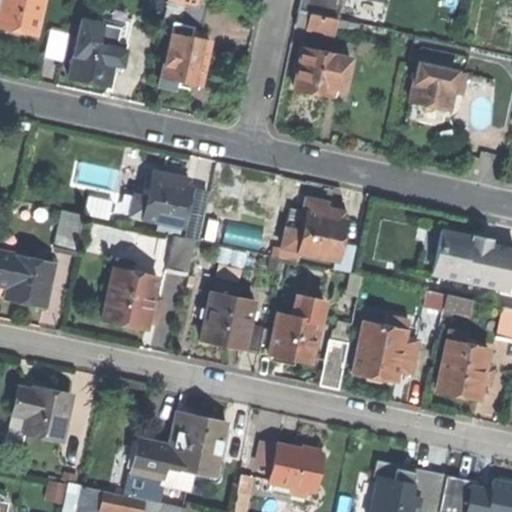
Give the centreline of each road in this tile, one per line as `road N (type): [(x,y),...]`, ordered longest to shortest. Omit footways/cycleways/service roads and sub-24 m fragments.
road 1 (residential): [(0,333),(511,448)]
road 2 (residential): [(249,147),(511,205)]
road 3 (residential): [(0,93),(249,147)]
road 4 (residential): [(249,147),(280,0)]
